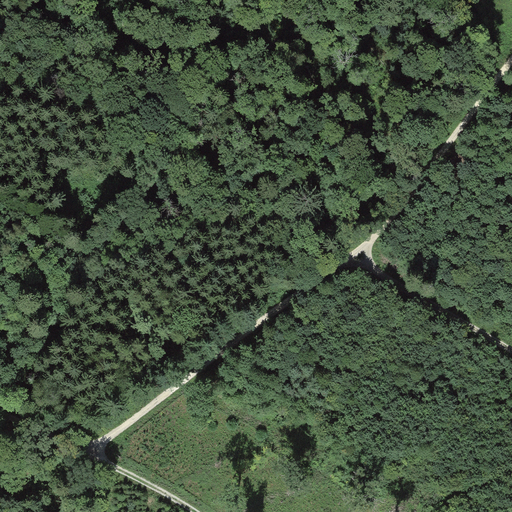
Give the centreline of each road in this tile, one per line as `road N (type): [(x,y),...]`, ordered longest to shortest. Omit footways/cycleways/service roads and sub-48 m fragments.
road 1 (track): [(511,67),(406,212),(82,450)]
road 2 (track): [(356,249),(511,344)]
road 3 (track): [(190,511),(82,450)]
